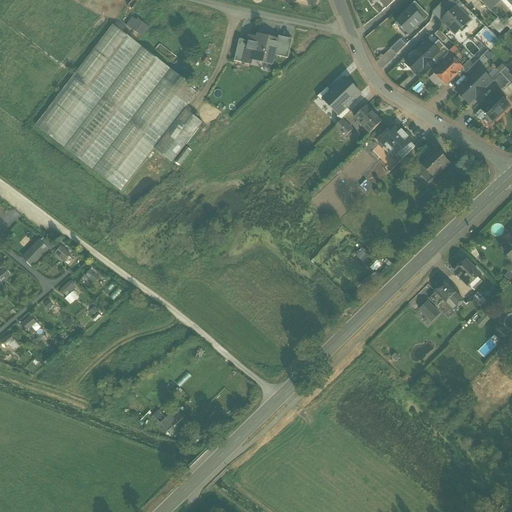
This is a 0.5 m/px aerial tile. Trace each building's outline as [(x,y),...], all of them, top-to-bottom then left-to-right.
[(379,0),(387,9),(397,0),(379,0)] [(494,3),(490,0),(478,0),(479,0),(488,9),(494,3)] [(490,0),(494,3),(488,9),(491,12),(503,0),(490,0)] [(460,3),(456,7),(455,7),(441,21),(455,35),(456,35),(456,34),(460,31),(461,32),(466,28),(465,26),(474,17),(460,3)] [(414,4),(395,23),(401,29),(399,30),(405,37),(407,35),(408,35),(427,17),(414,4)] [(142,36),(149,27),(133,16),(126,24),(142,36)] [(113,25),(35,126),(64,148),(141,47),(113,25)] [(447,40),(439,31),(434,35),(443,44),(447,40)] [(277,40),(258,36),(257,39),(249,37),(248,42),(246,52),(254,54),(253,59),(272,63),(274,56),(277,40)] [(278,37),(277,40),(274,56),(287,59),(292,40),(278,37)] [(246,52),(248,42),(239,40),(234,62),(243,64),(246,52)] [(400,40),(390,50),(395,55),(406,46),(400,40)] [(438,41),(432,47),(438,53),(444,48),(438,41)] [(428,42),(418,52),(415,52),(415,55),(415,59),(411,59),(405,64),(416,75),(432,59),(438,53),(432,47),(428,42)] [(199,92),(141,47),(64,148),(121,193),(154,150),(185,110),(199,92)] [(438,53),(432,59),(436,64),(448,52),(444,48),(438,53)] [(491,50),(485,53),(487,60),(494,57),(491,50)] [(254,54),(246,52),(243,64),(252,66),(253,59),(254,54)] [(451,58),(434,74),(445,85),(456,74),(461,69),(451,58)] [(473,67),(466,73),(470,77),(480,67),(481,68),(483,65),(479,61),(473,67)] [(468,62),(461,69),(456,74),(460,79),(466,73),(473,67),(468,62)] [(480,67),(470,77),(472,79),(466,86),(463,86),(457,93),(464,100),(469,100),(473,96),(477,96),(490,84),(485,79),(486,77),(482,73),(482,69),(481,68),(480,67)] [(511,74),(505,68),(500,74),(511,85),(511,86),(511,85),(511,76),(510,74),(511,74)] [(499,73),(491,81),(500,90),(511,85),(500,74),(499,73)] [(331,92),(322,100),(330,108),(352,87),(345,79),(331,92)] [(352,87),(330,108),(338,116),(346,108),(360,95),(352,87)] [(321,102),(322,100),(331,92),(327,88),(317,98),(321,102)] [(497,94),(480,110),(486,116),(484,118),(490,124),(492,122),(509,106),(497,94)] [(382,123),(367,107),(355,118),(370,134),(382,123)] [(350,112),(346,108),(338,116),(336,117),(340,122),(342,120),(350,112)] [(185,110),(154,150),(172,164),(202,124),(185,110)] [(480,110),(474,115),(474,116),(480,121),(484,118),(486,116),(480,110)] [(353,131),(342,120),(340,122),(334,128),(345,138),(353,131)] [(405,135),(398,127),(386,139),(391,144),(399,153),(412,140),(407,134),(405,135)] [(423,139),(415,147),(420,153),(429,144),(423,139)] [(391,144),(385,150),(392,159),(399,153),(391,144)] [(402,152),(394,160),(398,164),(406,156),(402,152)] [(437,152),(433,155),(432,155),(427,160),(427,161),(422,166),(428,172),(424,176),(430,183),(435,179),(450,165),(437,152)] [(340,214),(333,220),(337,223),(343,218),(340,214)] [(38,241),(20,258),(31,269),(48,250),(38,241)] [(61,246),(55,253),(64,262),(71,254),(61,246)] [(363,262),(369,254),(361,247),(355,255),(363,262)] [(466,262),(454,273),(468,287),(480,276),(466,262)] [(0,270),(0,280),(2,282),(11,274),(4,267),(0,270)] [(89,269),(85,278),(96,283),(101,275),(89,269)] [(60,289),(67,296),(76,287),(70,281),(60,289)] [(457,293),(446,281),(434,292),(446,304),(455,295),(457,293)] [(70,304),(78,296),(73,291),(64,299),(70,304)] [(487,303),(477,293),(473,297),(482,306),(483,307),(487,303)] [(455,295),(446,304),(454,312),(463,303),(455,295)] [(482,306),(473,297),(473,298),(473,297),(468,303),(476,312),(482,306)] [(427,301),(418,310),(431,323),(440,314),(427,301)] [(484,314),(475,324),(480,329),(489,320),(484,314)] [(30,316),(21,324),(27,330),(36,322),(30,316)] [(13,351),(19,347),(11,334),(0,339),(5,348),(10,345),(13,351)] [(451,389),(447,393),(452,399),(456,394),(451,389)] [(165,420),(158,411),(152,416),(160,425),(165,420)] [(165,420),(160,425),(166,431),(172,425),(176,430),(182,424),(182,425),(185,422),(175,411),(165,420)]
